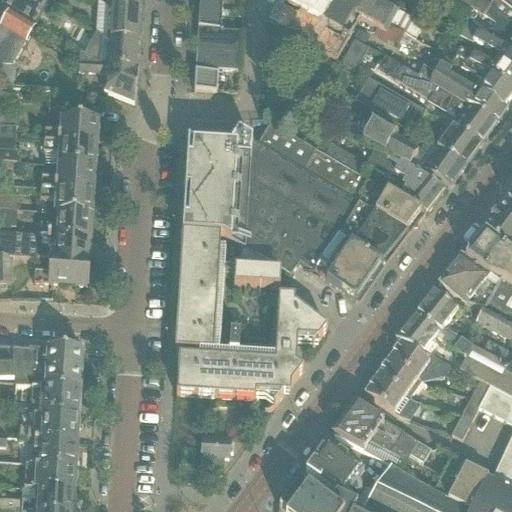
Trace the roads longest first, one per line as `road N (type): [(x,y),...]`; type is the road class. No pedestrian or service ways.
road 1 (tertiary): [(240,511),(511,153)]
road 2 (residential): [(132,329),(143,141),(164,74),(169,0)]
road 3 (residential): [(120,511),(132,329)]
road 4 (residential): [(132,329),(0,321)]
